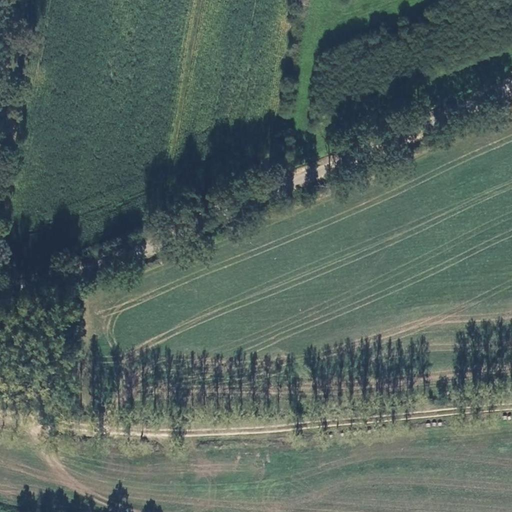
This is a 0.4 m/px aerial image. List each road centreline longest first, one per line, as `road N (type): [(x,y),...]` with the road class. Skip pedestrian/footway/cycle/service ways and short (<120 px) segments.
road 1 (track): [(511,82),(0,299)]
road 2 (track): [(511,410),(215,431),(0,414)]
road 3 (track): [(0,175),(26,0)]
